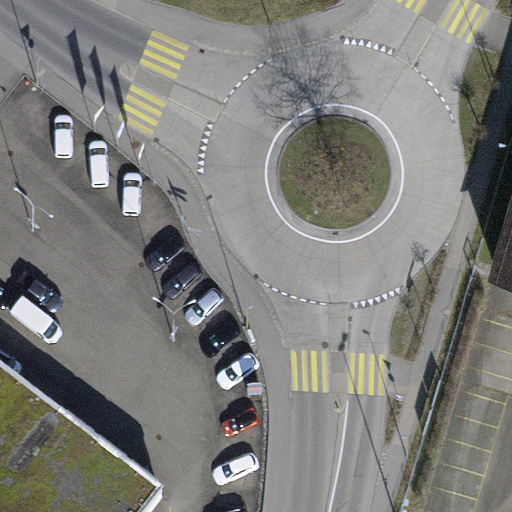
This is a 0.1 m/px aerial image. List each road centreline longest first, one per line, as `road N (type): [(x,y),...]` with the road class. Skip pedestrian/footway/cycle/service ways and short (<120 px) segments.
road 1 (secondary): [(341,269),(375,265),(405,249),(443,193),(438,126),(392,77)]
road 2 (tertiary): [(249,130),(18,0)]
road 3 (secondary): [(341,269),(327,511)]
road 4 (secondary): [(249,130),(245,194),(259,224),(309,263),(341,269)]
road 5 (secondary): [(392,77),(325,67),(293,79),(249,130)]
